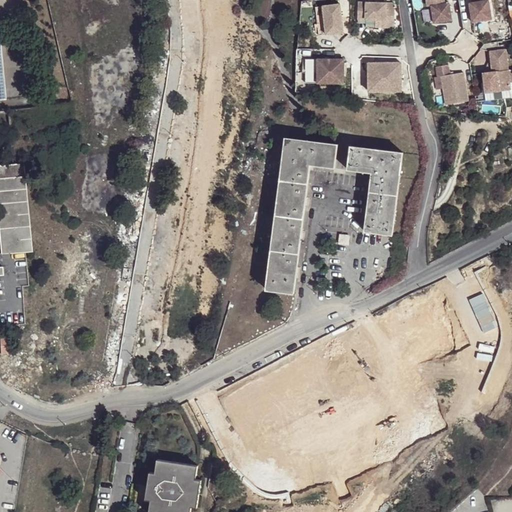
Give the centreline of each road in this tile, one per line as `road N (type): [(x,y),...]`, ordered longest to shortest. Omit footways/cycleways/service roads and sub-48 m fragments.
road 1 (unclassified): [(511,232),(170,392),(53,416),(0,390)]
road 2 (residential): [(174,0),(172,77),(121,380)]
